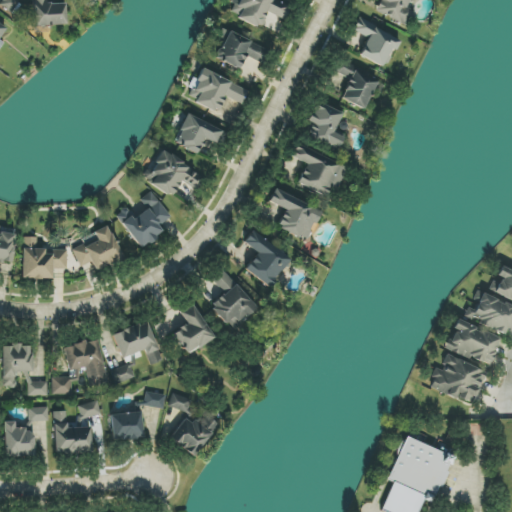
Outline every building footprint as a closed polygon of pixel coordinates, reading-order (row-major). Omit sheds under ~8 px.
[(18,1),(15,0),(1,0),(0,3),(0,5),(11,12),(18,1)] [(32,0),(33,27),(66,26),(65,3),(46,4),(46,0),(32,0)] [(284,20),(290,7),(276,0),(234,0),(228,13),(259,28),(267,12),(284,20)] [(409,0),(379,0),(374,10),(407,27),(415,11),(406,6),(409,0)] [(398,40),(358,18),(352,30),(367,38),(358,55),(383,68),(398,40)] [(268,50),(227,31),(215,59),(239,70),(243,62),(254,67),(248,80),(253,82),(268,50)] [(380,85),(343,59),(335,71),(350,81),(340,96),(363,111),(380,85)] [(248,89),(199,69),(187,99),(218,112),(224,97),(242,104),(248,89)] [(337,150),(345,135),(334,130),(343,113),(316,101),(306,121),(312,124),(306,135),(337,150)] [(173,144),(196,155),(203,139),(220,147),(226,133),(186,115),(173,144)] [(294,183),(328,200),(344,167),(296,144),(290,157),(304,164),(294,183)] [(143,181),(170,197),(181,181),(194,189),(202,176),(162,151),(143,181)] [(319,209),(273,190),(268,203),(284,209),(277,228),(307,241),(319,209)] [(140,250),(162,233),(157,227),(170,218),(150,191),(139,200),(145,209),(133,218),(125,208),(115,215),(140,250)] [(121,260),(107,227),(80,239),(83,244),(72,249),(84,276),(121,260)] [(269,288),(290,259),(251,231),(242,243),(256,253),(244,270),(269,288)] [(0,265),(0,264),(10,265),(15,235),(0,232),(0,265)] [(66,270),(66,250),(36,249),(36,238),(22,237),(21,279),(51,280),(51,269),(66,270)] [(494,294),(511,302),(511,272),(500,267),(496,276),(501,278),(494,294)] [(222,293),(209,306),(225,324),(227,322),(234,330),(257,308),(221,269),(210,280),(222,293)] [(463,317),(506,336),(511,321),(511,307),(481,294),(474,310),(467,307),(463,317)] [(213,338),(192,305),(179,313),(186,324),(172,333),(186,355),(213,338)] [(500,339),(456,320),(452,329),(453,329),(445,348),(488,367),(500,339)] [(121,359),(143,350),(149,364),(161,360),(147,321),(112,334),(121,359)] [(63,347),(69,372),(84,368),(89,387),(107,382),(97,339),(63,347)] [(31,372),(30,345),(1,346),(2,388),(15,387),(15,373),(31,372)] [(430,387),(470,405),(485,373),(446,354),(439,368),(435,366),(430,378),(433,379),(430,387)] [(128,364),(110,373),(116,385),(134,378),(128,364)] [(70,378),(51,378),(51,395),(71,395),(70,378)] [(27,396),(46,396),(46,382),(27,382),(27,396)] [(143,406),(163,409),(165,395),(145,393),(143,406)] [(188,414),(193,401),(173,393),(168,406),(188,414)] [(77,406),(81,419),(100,414),(97,401),(77,406)] [(48,421),(47,408),(27,408),(28,422),(48,421)] [(90,428),(66,429),(65,412),(53,412),(54,454),(90,453),(90,428)] [(142,439),(141,413),(110,414),(111,441),(142,439)] [(185,419),(169,437),(191,457),(219,426),(203,413),(192,426),(185,419)] [(68,428),(87,427),(87,418),(77,418),(77,423),(67,424),(68,428)] [(14,422),(3,422),(3,457),(33,457),(34,430),(14,429),(14,422)] [(417,511),(422,500),(433,504),(452,454),(404,436),(387,480),(392,482),(380,511),(417,511)]
